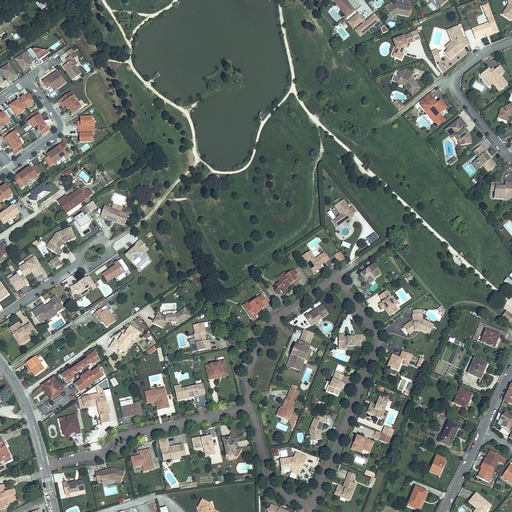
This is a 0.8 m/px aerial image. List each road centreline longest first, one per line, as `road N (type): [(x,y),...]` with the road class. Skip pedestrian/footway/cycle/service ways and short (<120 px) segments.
road 1 (residential): [(335,276),(376,344),(312,505)]
road 2 (residential): [(251,408),(247,372),(264,329),(335,276)]
road 3 (residential): [(511,159),(456,82),(481,54),(511,42)]
road 4 (residential): [(0,174),(60,129),(29,78)]
road 5 (residential): [(312,505),(272,489),(251,408)]
road 6 (residential): [(133,434),(251,408)]
